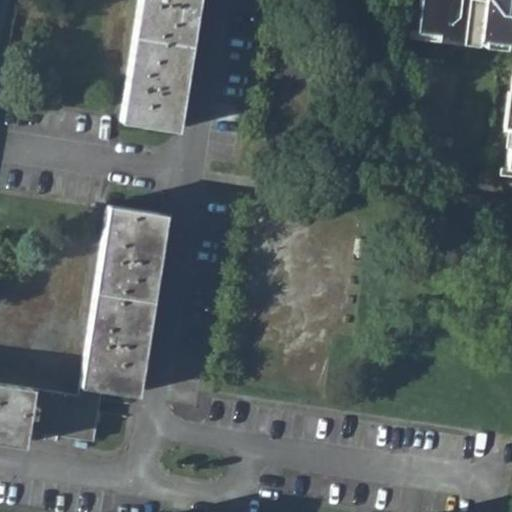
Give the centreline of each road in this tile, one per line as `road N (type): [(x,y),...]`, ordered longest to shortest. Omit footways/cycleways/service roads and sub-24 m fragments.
road 1 (residential): [(263,441),(497,483),(493,511)]
road 2 (residential): [(188,173),(149,418)]
road 3 (residential): [(188,173),(7,146)]
road 4 (residential): [(215,0),(188,173)]
road 5 (residential): [(137,482),(0,460)]
